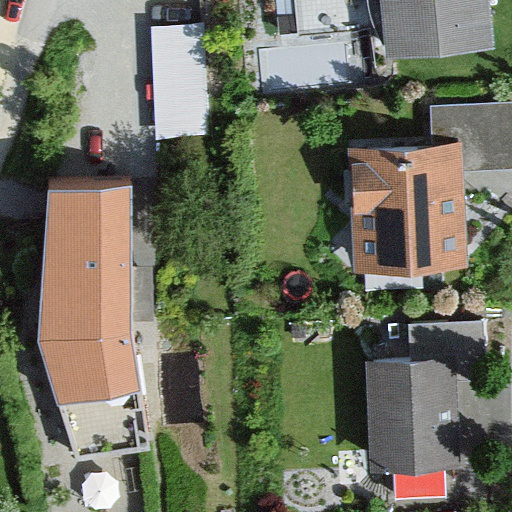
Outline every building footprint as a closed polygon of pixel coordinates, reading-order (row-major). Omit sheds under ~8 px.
[(366,0),(372,56),(484,45),(480,0),(366,0)] [(204,24),(149,26),(153,138),(208,136),(204,24)] [(460,269),(453,146),(340,152),(347,276),(460,269)] [(150,452),(140,391),(131,334),(131,189),(48,191),(38,343),(78,460),(150,452)] [(452,467),(446,354),(355,359),(361,472),(452,467)]
